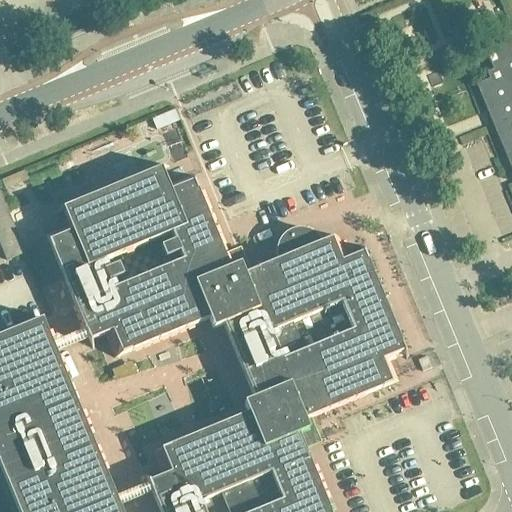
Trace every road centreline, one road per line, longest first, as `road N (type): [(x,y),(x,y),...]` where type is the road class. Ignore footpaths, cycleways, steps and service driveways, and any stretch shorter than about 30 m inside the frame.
road 1 (unclassified): [(511,452),(320,0)]
road 2 (tertiary): [(0,112),(274,0)]
